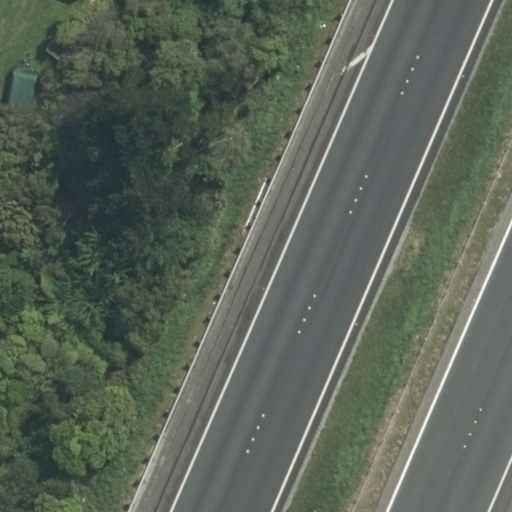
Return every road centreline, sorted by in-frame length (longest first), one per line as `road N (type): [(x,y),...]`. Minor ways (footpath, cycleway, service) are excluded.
road 1 (motorway): [(221,511),(437,0)]
road 2 (motorway): [(511,346),(445,511)]
